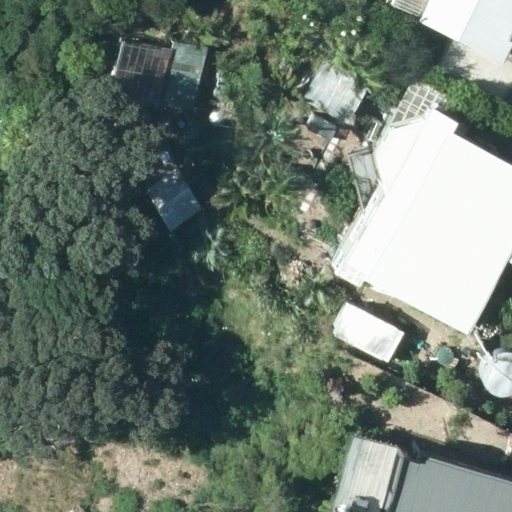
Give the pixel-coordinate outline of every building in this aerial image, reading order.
[(503,66),(511,47),(511,0),(396,0),(393,7),(422,21),(420,25),(503,66)] [(326,68),(367,88),(381,57),(339,38),(326,68)] [(174,45),(162,107),(194,114),(206,52),(174,45)] [(170,123),(128,145),(166,219),(208,197),(170,123)] [(366,279),(363,285),(470,340),(509,263),(511,264),(511,173),(425,129),(351,271),(366,279)] [(391,511),(511,511),(511,481),(407,453),(391,511)]
